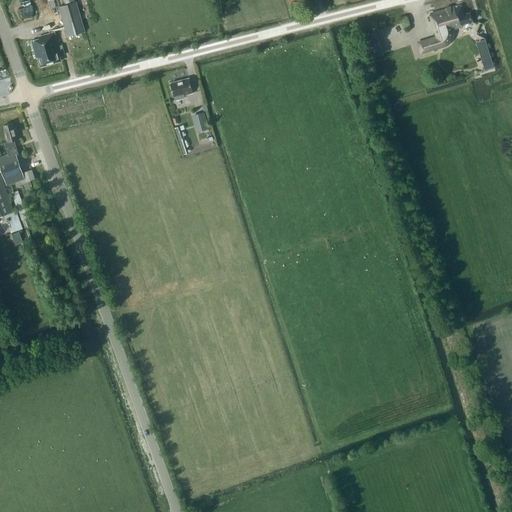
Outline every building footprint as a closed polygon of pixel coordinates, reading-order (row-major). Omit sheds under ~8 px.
[(64,24),(67,38),(84,33),(82,24),(76,4),(75,4),(68,6),(65,7),(60,8),(64,24)] [(430,13),(437,36),(417,42),(420,52),(440,46),(440,45),(443,44),(446,42),(449,39),(451,36),(451,33),(451,29),(461,27),(460,25),(472,22),(469,13),(463,14),(460,4),(430,13)] [(400,24),(392,26),(395,36),(403,34),(400,24)] [(37,58),(40,67),(60,61),(59,56),(64,54),(61,45),(57,46),(53,32),(38,36),(39,38),(31,41),(36,58),(37,58)] [(481,42),(487,68),(492,67),(486,41),(481,42)] [(170,83),(174,98),(174,100),(184,98),(184,95),(190,93),(192,93),(188,78),(170,83)] [(191,115),(196,132),(208,129),(204,112),(191,115)] [(3,126),(5,133),(4,134),(7,142),(5,143),(8,154),(0,156),(0,169),(5,185),(24,179),(16,155),(18,154),(14,140),(19,139),(15,127),(13,128),(12,123),(3,126)] [(179,126),(174,128),(178,140),(183,138),(179,126)] [(0,178),(0,216),(12,212),(0,178)]
